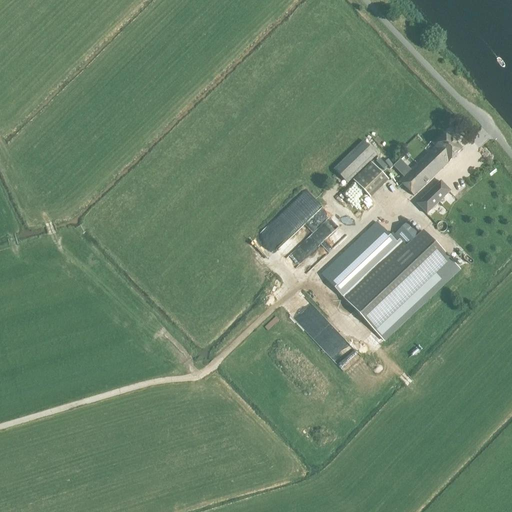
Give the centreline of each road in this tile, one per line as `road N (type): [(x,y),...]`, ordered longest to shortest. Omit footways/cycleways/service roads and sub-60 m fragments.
road 1 (track): [(196,376),(389,204),(401,217),(495,133)]
road 2 (track): [(196,376),(184,351),(71,241),(56,241),(0,143)]
road 3 (unclassified): [(511,154),(365,0)]
road 4 (track): [(0,427),(196,376)]
